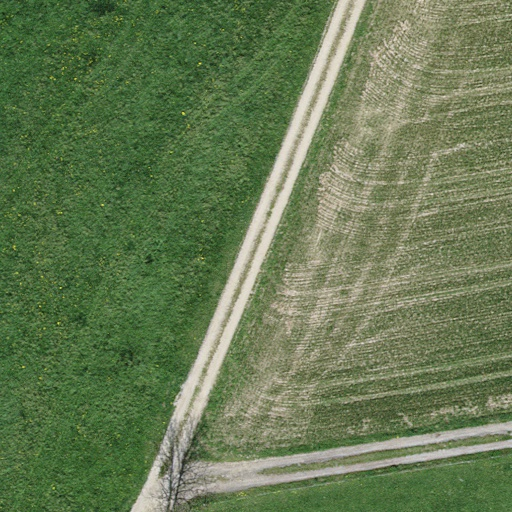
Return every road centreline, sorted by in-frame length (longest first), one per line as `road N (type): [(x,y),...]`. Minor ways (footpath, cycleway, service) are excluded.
road 1 (track): [(148,511),(351,0)]
road 2 (track): [(511,430),(160,485)]
